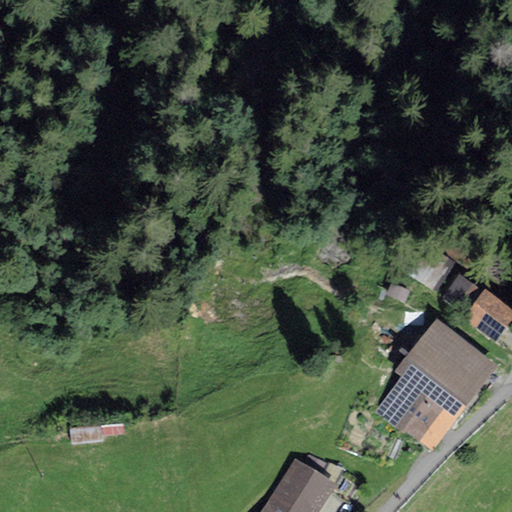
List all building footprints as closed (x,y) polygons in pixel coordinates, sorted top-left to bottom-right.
[(422,249),(405,276),(438,297),(455,270),(422,249)] [(473,292),(453,318),(484,342),(504,316),(473,292)] [(397,380),(373,411),(424,453),(489,372),(430,325),(390,374),(397,380)] [(71,430),(73,445),(102,442),(100,427),(71,430)] [(291,462),(258,511),(317,511),(333,486),(291,462)]
